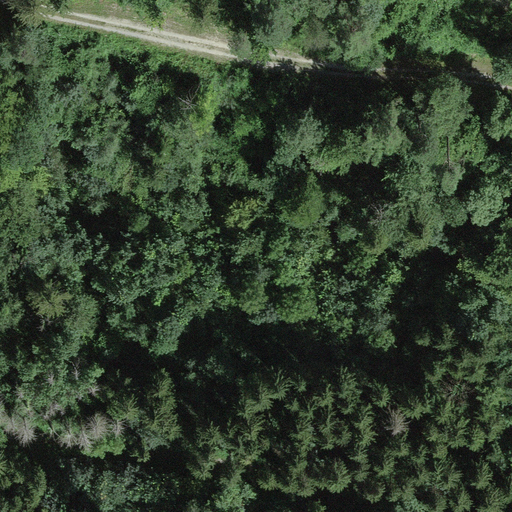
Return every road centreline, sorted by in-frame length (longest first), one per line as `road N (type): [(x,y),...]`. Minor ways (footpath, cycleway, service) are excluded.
road 1 (track): [(511,491),(196,440),(0,431)]
road 2 (track): [(13,0),(220,50),(511,85)]
